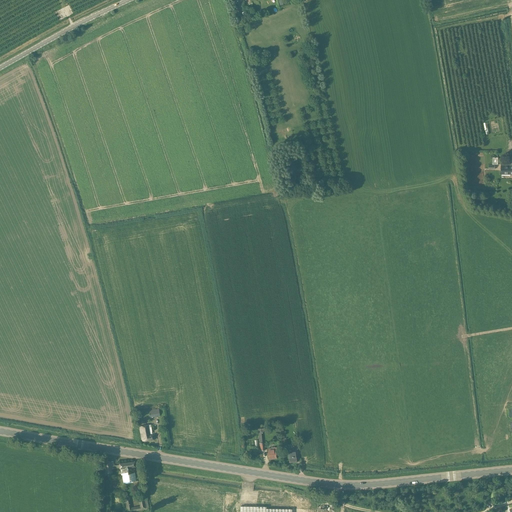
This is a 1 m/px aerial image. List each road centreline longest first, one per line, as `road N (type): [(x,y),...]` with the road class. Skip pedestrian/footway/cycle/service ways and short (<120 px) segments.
road 1 (tertiary): [(511,470),(337,484),(0,430)]
road 2 (unclassified): [(0,67),(127,0)]
